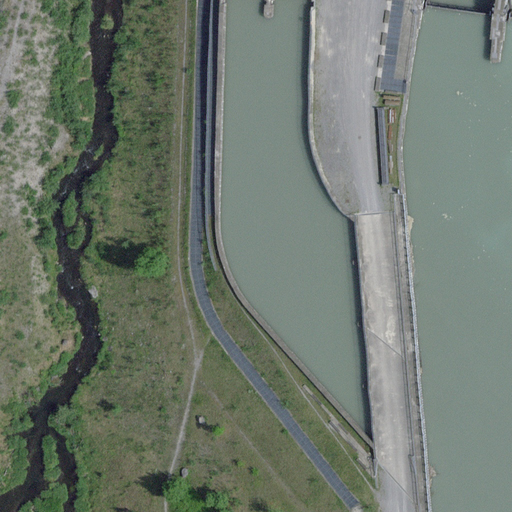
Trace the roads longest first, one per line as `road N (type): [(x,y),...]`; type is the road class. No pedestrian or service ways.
road 1 (track): [(408,511),(373,146),(381,0)]
road 2 (track): [(181,251),(200,353),(170,511)]
